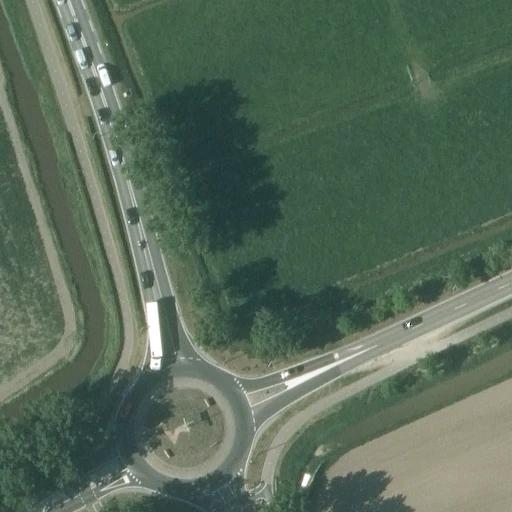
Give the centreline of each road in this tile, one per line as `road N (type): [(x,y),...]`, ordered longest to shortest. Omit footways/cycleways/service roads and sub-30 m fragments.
road 1 (primary): [(154,280),(67,0)]
road 2 (tertiary): [(246,421),(375,346)]
road 3 (tertiary): [(375,346),(233,391)]
road 4 (tertiary): [(375,346),(511,286)]
road 5 (primary): [(126,445),(25,511)]
